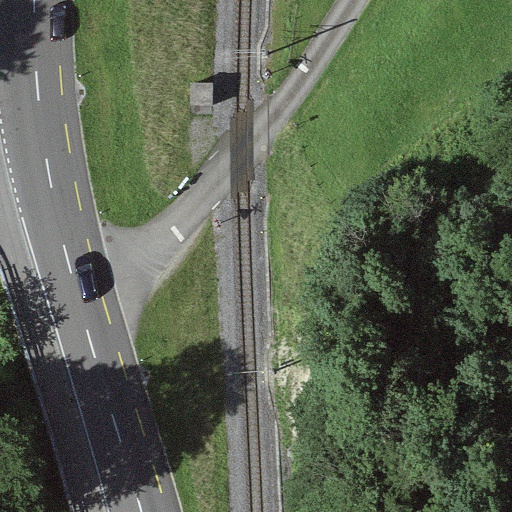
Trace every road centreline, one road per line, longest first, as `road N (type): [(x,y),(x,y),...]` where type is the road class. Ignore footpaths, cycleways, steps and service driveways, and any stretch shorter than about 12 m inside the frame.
road 1 (secondary): [(140,511),(60,228),(39,122),(33,0)]
road 2 (track): [(353,0),(241,159),(115,277),(76,289)]
